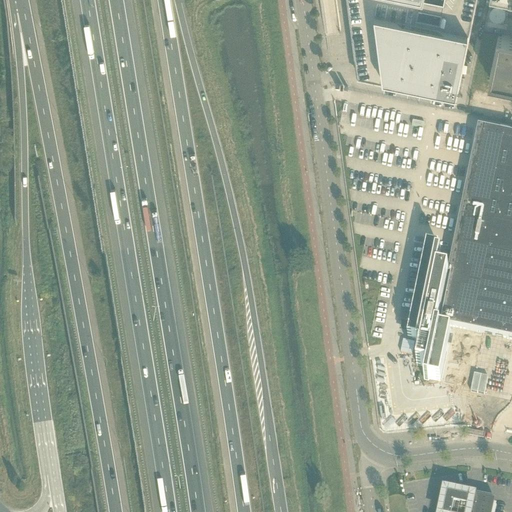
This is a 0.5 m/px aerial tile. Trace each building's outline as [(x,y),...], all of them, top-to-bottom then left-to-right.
[(468,34),(416,23),(420,0),(358,0),(368,75),(404,83),(455,94),(456,93),(456,92),(462,64),(462,63),(468,34)] [(511,37),(498,35),(489,79),(511,84),(511,37)] [(416,365),(427,368),(424,382),(429,383),(429,379),(440,381),(450,331),(446,330),(447,326),(511,339),(511,134),(478,127),(478,128),(481,129),(451,275),(447,275),(448,272),(437,269),(440,255),(437,254),(438,247),(427,245),(407,338),(418,340),(417,346),(420,346),(416,365)] [(455,206),(457,206),(459,199),(445,195),(442,207),(454,210),(455,206)] [(474,374),(470,392),(484,394),(488,377),(474,374)] [(387,411),(410,417),(415,396),(391,391),(387,411)] [(444,491),(443,499),(439,511),(492,511),(495,502),(444,491)]
